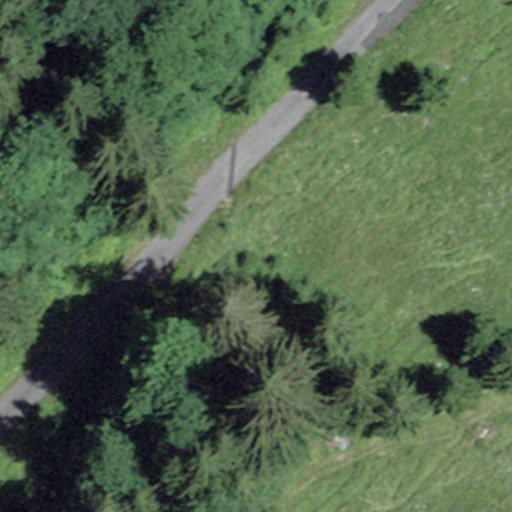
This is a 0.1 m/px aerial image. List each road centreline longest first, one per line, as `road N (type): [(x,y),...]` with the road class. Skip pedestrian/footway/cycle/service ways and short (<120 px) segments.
road 1 (track): [(0,424),(137,288),(219,171),(399,0)]
road 2 (track): [(249,511),(354,446),(511,399)]
